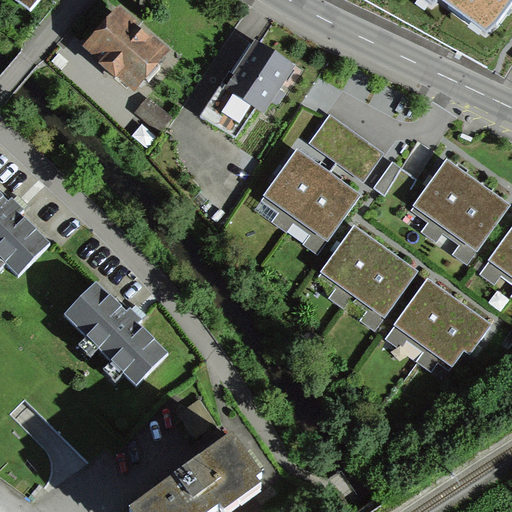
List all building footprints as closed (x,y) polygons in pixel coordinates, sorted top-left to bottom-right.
[(41,0),(17,0),(32,11),(41,0)] [(370,0),(457,44),(480,0),(370,0)] [(172,58),(122,13),(87,52),(103,67),(101,69),(116,82),(118,80),(138,97),(172,58)] [(511,19),(500,13),(484,39),(511,56),(511,19)] [(296,70),(255,45),(232,82),(227,79),(202,120),(236,141),(254,113),(265,120),(296,70)] [(174,119),(148,98),(135,115),(161,136),(174,119)] [(329,117),(310,145),(365,184),(384,156),(329,117)] [(288,234),(294,225),(329,177),(298,155),(263,203),(280,215),(273,224),(288,234)] [(436,245),(443,235),(479,186),(447,163),(410,213),(429,226),(422,235),(436,245)] [(385,196),(401,170),(392,164),(375,189),(385,196)] [(361,200),(329,177),(294,225),(310,237),(303,246),(319,258),(361,200)] [(511,209),(479,186),(443,235),(459,246),(452,255),(469,268),(511,209)] [(0,197),(0,259),(19,279),(50,248),(0,197)] [(222,212),(210,202),(201,212),(214,222),(222,212)] [(344,310),(350,301),(386,251),(356,230),(320,280),(336,292),(330,300),(344,310)] [(501,278),(511,286),(511,234),(480,278),(494,288),(501,278)] [(419,275),(386,251),(350,301),(367,314),(360,323),(376,335),(419,275)] [(95,289),(106,279),(94,266),(83,276),(95,289)] [(405,343),(423,355),(460,304),(428,282),(386,340),(400,350),(405,343)] [(97,288),(65,321),(87,343),(79,351),(90,362),(99,353),(115,369),(107,376),(117,386),(125,378),(137,391),(169,360),(97,288)] [(493,329),(460,304),(423,355),(416,364),(431,375),(437,366),(450,375),(464,356),(470,361),(493,329)] [(258,481),(232,442),(131,511),(214,511),(218,509),(219,511),(227,511),(258,491),(253,484),(258,481)]
